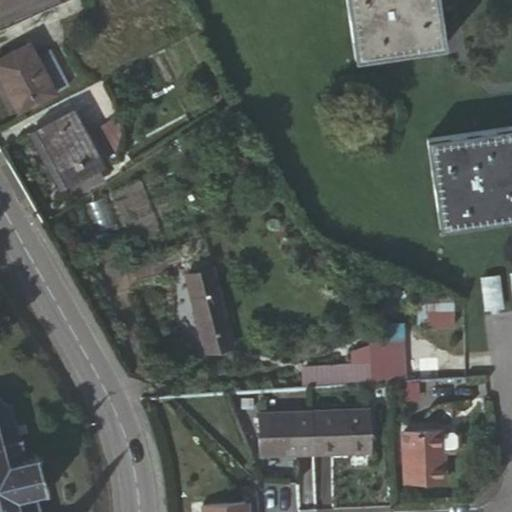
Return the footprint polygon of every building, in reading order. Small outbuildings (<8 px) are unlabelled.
[(5,0),(10,11),(35,0),(5,0)] [(345,0),(351,49),(444,40),(438,0),(345,0)] [(60,96),(42,60),(35,47),(0,65),(0,67),(24,114),(60,96)] [(54,54),(42,60),(60,96),(73,89),(54,54)] [(107,165),(79,113),(35,136),(44,152),(49,150),(67,185),(107,165)] [(114,115),(96,128),(113,149),(130,135),(114,115)] [(511,122),(424,134),(436,222),(511,213),(511,122)] [(216,271),(190,279),(211,356),(237,349),(216,271)] [(430,297),(431,326),(459,325),(458,296),(430,297)] [(409,344),(364,346),(364,350),(366,383),(392,381),(411,380),(409,344)] [(366,383),(364,350),(354,351),(355,363),(306,367),(308,386),(317,386),(366,383)] [(0,511),(50,511),(52,511),(51,508),(47,509),(42,492),(49,490),(49,494),(53,493),(52,490),(55,489),(54,487),(56,486),(55,482),(52,483),(46,459),(48,459),(47,453),(43,454),(43,451),(39,452),(39,456),(33,457),(29,442),(32,441),(31,437),(28,438),(28,435),(26,436),(22,422),(25,422),(24,417),(21,418),(18,407),(21,403),(18,401),(16,404),(8,400),(10,396),(6,394),(4,397),(0,394),(0,511)] [(318,409),(319,452),(378,447),(376,403),(318,408),(318,409)] [(266,454),(319,452),(318,409),(265,411),(266,454)] [(410,428),(410,479),(450,478),(449,446),(460,446),(464,441),(463,429),(459,425),(410,428)] [(205,498),(205,511),(249,511),(249,496),(205,498)]
